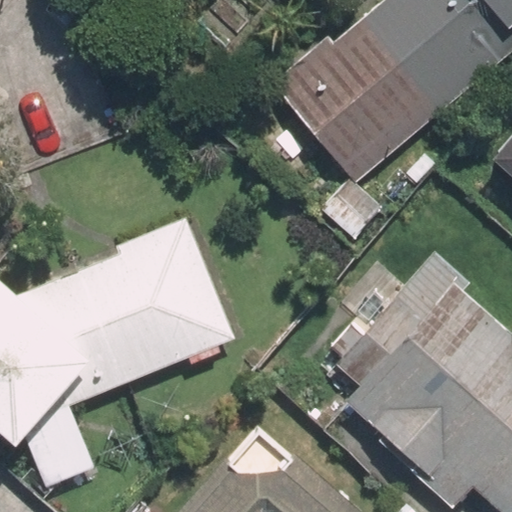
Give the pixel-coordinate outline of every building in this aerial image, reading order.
[(351,181),(511,53),(511,0),(377,0),(273,83),(351,181)] [(511,136),(493,159),(511,175),(511,136)] [(345,178),(315,205),(348,241),(378,215),(345,178)] [(115,255),(12,294),(0,283),(0,445),(0,446),(14,431),(36,488),(92,467),(67,402),(233,339),(185,215),(110,243),(115,255)] [(379,264),(289,362),(453,511),(507,511),(511,507),(511,322),(504,331),(458,288),(465,281),(431,249),(400,282),(379,264)] [(356,511),(254,421),(172,511),(410,511),(404,507),(398,511),(356,511)]
